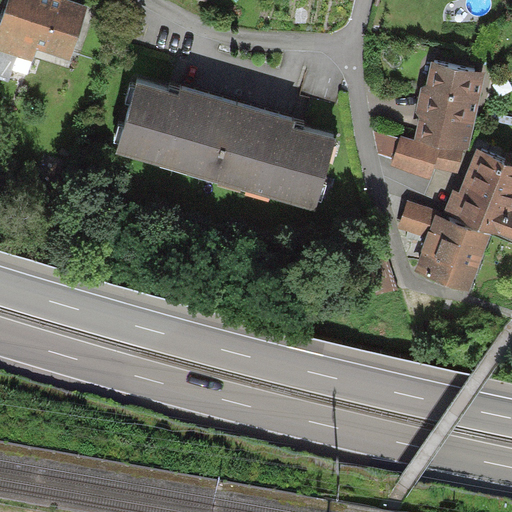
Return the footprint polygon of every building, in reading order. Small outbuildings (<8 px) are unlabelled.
[(5,0),(0,15),(0,46),(18,52),(33,57),(37,42),(70,52),(87,0),(5,0)] [(18,52),(0,46),(0,76),(9,79),(18,52)] [(486,65),(431,52),(425,80),(422,79),(418,95),(416,105),(420,106),(414,132),(468,144),(486,65)] [(114,139),(216,168),(239,89),(181,72),(179,77),(136,64),(114,139)] [(239,89),(216,168),(315,197),(337,123),(294,111),(296,105),(239,89)] [(441,142),(401,129),(399,134),(374,126),(378,148),(392,153),(391,160),(430,174),(434,163),(441,142)] [(453,182),(444,204),(511,230),(511,145),(508,143),(507,148),(477,139),(464,170),(458,184),(453,182)] [(458,169),(463,147),(442,141),(441,142),(434,163),(458,169)] [(430,223),(436,206),(408,195),(398,223),(425,233),(429,222),(430,223)] [(490,225),(436,206),(430,223),(429,222),(425,233),(423,237),(421,243),(423,244),(416,264),(469,283),(479,257),(490,225)]
